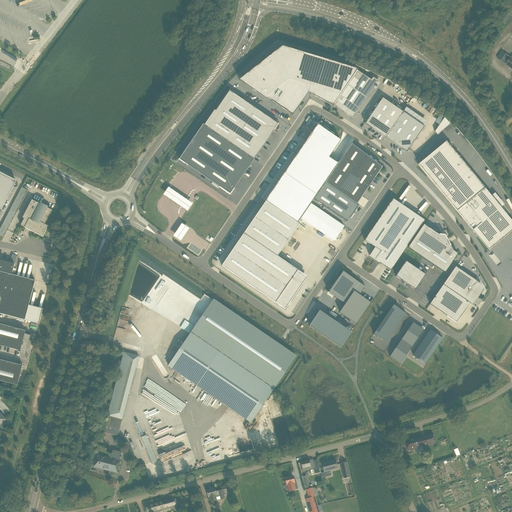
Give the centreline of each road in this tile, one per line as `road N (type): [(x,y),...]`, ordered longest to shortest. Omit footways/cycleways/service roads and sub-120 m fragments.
road 1 (unclassified): [(339,257),(460,339),(491,300),(492,285),(468,246),(400,169)]
road 2 (unclassified): [(400,169),(363,136),(313,107),(305,110),(201,264)]
road 3 (residential): [(83,511),(358,440)]
road 4 (tertiary): [(130,198),(229,66),(256,7)]
road 5 (tertiary): [(242,0),(218,62),(121,193)]
road 6 (tertiary): [(41,471),(98,252)]
road 7 (unclassified): [(201,264),(291,325),(339,257)]
road 8 (primary): [(256,7),(325,20),(419,59)]
road 9 (primary): [(419,59),(367,25),(283,0)]
road 10 (primary): [(511,167),(467,103),(419,59)]
road 11 (unclassified): [(387,432),(511,383)]
